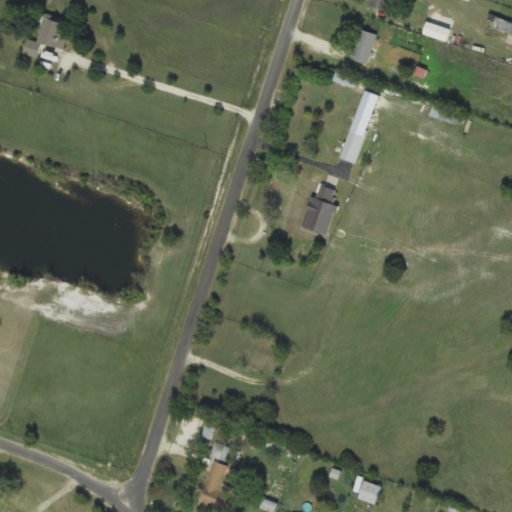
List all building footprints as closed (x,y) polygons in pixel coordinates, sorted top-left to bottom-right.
[(392,0),(371,0),(370,6),(389,12),(392,0)] [(24,54),(40,58),(43,45),(65,49),(71,20),(45,14),(39,41),(28,38),(24,54)] [(369,65),(379,35),(361,29),(351,59),(369,65)] [(370,116),(356,115),(354,128),(369,130),(370,116)] [(357,164),(366,135),(351,130),(341,159),(357,164)] [(306,225),(315,199),(290,190),(280,216),(306,225)] [(278,364),(235,350),(232,359),(275,373),(278,364)] [(233,449),(217,444),(213,457),(229,461),(233,449)] [(224,511),(233,511),(240,489),(224,484),(230,465),(214,461),(200,505),(224,511)] [(383,488),(367,482),(360,498),(376,505),(383,488)] [(0,511),(24,511),(24,496),(0,495),(0,511)]
